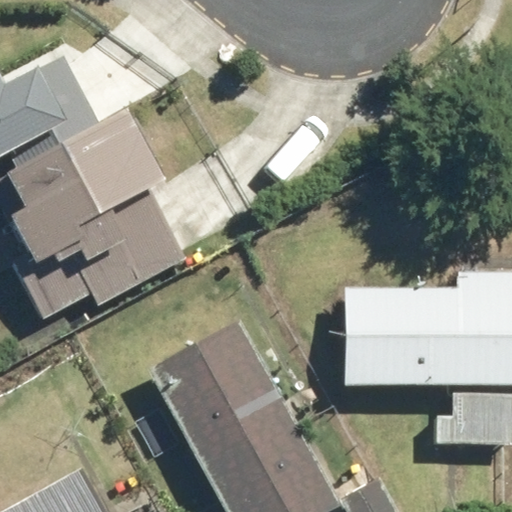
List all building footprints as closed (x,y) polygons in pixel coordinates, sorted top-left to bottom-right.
[(0,158),(15,151),(21,162),(102,120),(68,55),(45,67),(43,63),(10,80),(1,63),(0,63),(0,158)] [(151,188),(172,177),(134,106),(13,170),(32,205),(18,212),(38,250),(12,263),(44,321),(96,293),(102,304),(188,258),(151,188)] [(348,289),(348,384),(511,383),(511,270),(461,271),(461,288),(348,289)] [(242,315),(150,365),(231,511),(324,511),(344,501),(242,315)] [(438,414),(438,442),(511,443),(511,402),(455,401),(455,415),(438,414)] [(112,511),(87,465),(0,511),(112,511)] [(402,511),(383,478),(345,499),(352,511),(402,511)]
